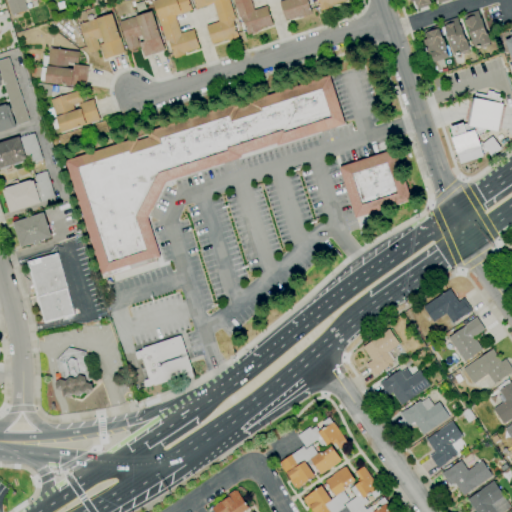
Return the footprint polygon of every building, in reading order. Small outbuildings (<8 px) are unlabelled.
[(12,15),(7,0),(24,0),(27,7),(28,10),(12,15)] [(174,58),(168,41),(166,42),(153,1),(156,0),(188,0),(192,10),(175,16),(181,33),(194,29),(200,48),(184,53),(185,55),(174,58)] [(212,44),(206,26),(219,22),(213,4),(196,9),(193,0),(228,0),(235,19),(233,20),(239,37),(228,41),(227,39),(212,44)] [(247,35),(243,22),(241,23),(233,0),(251,0),(254,10),(266,6),(273,27),(247,35)] [(286,22),(279,2),(285,0),(307,0),(312,14),(300,18),(300,17),(286,22)] [(320,11),(316,0),(345,0),(346,1),(331,6),(331,8),(320,11)] [(417,10),(415,1),(410,3),(409,0),(429,0),(431,5),(417,10)] [(475,49),(467,28),(464,21),(465,20),(463,15),(478,10),(481,19),(482,19),(487,34),(490,42),(489,43),(490,45),(482,48),(482,47),(475,49)] [(144,58),(141,47),(129,51),(119,21),(152,11),(165,51),(144,58)] [(104,59),(99,44),(104,43),(103,38),(97,40),(100,50),(89,53),(80,24),(112,14),(120,38),(121,38),(125,52),(104,59)] [(454,56),(443,22),(457,17),(460,26),(461,25),(466,40),(467,39),(470,49),(468,50),(469,52),(462,55),(462,53),(454,56)] [(434,63),(432,55),(427,56),(423,41),(427,39),(425,30),(436,27),(437,29),(439,28),(442,38),(443,38),(449,58),(434,63)] [(50,48),(80,52),(78,64),(69,62),(68,69),(74,70),(75,65),(88,66),(86,87),(45,82),(45,81),(40,81),(42,67),(47,68),(47,66),(42,66),(44,56),(49,56),(50,48)] [(10,108),(11,108),(2,80),(1,80),(0,74),(0,61),(9,58),(30,122),(17,126),(13,113),(12,114),(10,108)] [(103,279),(65,161),(137,138),(138,141),(149,137),(147,132),(237,102),(239,108),(249,105),(249,102),(330,76),(345,124),(277,147),(276,144),(241,155),(242,158),(166,182),(148,218),(161,257),(157,258),(158,261),(103,279)] [(61,133),(60,128),(54,130),(51,121),(57,119),(56,117),(51,118),(48,110),(53,108),(50,100),(79,91),(82,100),(86,98),(87,102),(93,99),(100,120),(61,133)] [(474,99),(503,104),(498,131),(469,125),(474,99)] [(12,114),(17,127),(0,132),(0,106),(4,105),(4,104),(7,103),(8,105),(9,105),(10,108),(12,114)] [(450,127),(464,122),(467,132),(478,129),(482,143),(493,137),(502,149),(491,158),(488,154),(462,164),(450,127)] [(0,169),(0,142),(20,137),(20,138),(35,133),(43,159),(30,163),(28,156),(26,156),(27,159),(25,160),(25,162),(0,169)] [(355,218),(339,167),(396,149),(412,200),(355,218)] [(10,213),(2,191),(6,190),(6,189),(31,180),(31,181),(33,181),(34,184),(37,183),(34,175),(47,171),(55,197),(40,201),(41,203),(10,213)] [(21,247),(13,223),(44,213),(51,237),(39,241),(40,243),(34,245),(33,243),(21,247)] [(44,323),(27,262),(57,254),(75,315),(67,317),(67,319),(65,319),(64,318),(44,323)] [(452,323),(446,314),(434,322),(423,307),(450,289),(458,302),(464,298),(465,301),(466,300),(471,308),(470,309),(472,311),(466,315),(465,314),(452,323)] [(464,362),(448,337),(476,317),(484,329),(474,337),(482,350),(464,362)] [(375,376),(366,364),(372,360),(362,347),(388,329),(399,344),(397,345),(400,349),(398,352),(397,355),(396,357),(393,360),(392,360),(393,362),(375,376)] [(146,387),(144,387),(142,382),(144,382),(143,381),(148,379),(141,358),(136,360),(134,353),(142,350),(142,349),(180,336),(194,378),(182,382),(181,377),(153,387),(152,385),(146,387)] [(56,361),(68,348),(85,352),(91,379),(87,382),(92,384),(93,390),(89,395),(84,393),(79,397),(74,395),(70,399),(63,397),(63,391),(57,389),(55,383),(57,382),(55,374),(59,373),(56,361)] [(487,375),(473,384),(463,369),(492,349),(501,362),(505,359),(511,369),(511,373),(508,375),(494,385),(487,375)] [(401,406),(392,392),(388,395),(379,383),(384,380),(398,371),(400,373),(406,368),(412,376),(419,371),(430,386),(401,406)] [(511,418),(503,424),(493,409),(506,400),(499,391),(499,390),(497,387),(508,379),(510,382),(511,380),(511,418)] [(423,435),(414,422),(409,426),(400,414),(404,411),(402,409),(408,405),(410,408),(420,401),(421,402),(428,398),(433,406),(438,402),(449,417),(423,435)] [(340,450),(335,443),(332,445),(331,443),(327,446),(326,445),(322,448),(317,440),(306,448),(298,436),(309,427),(311,430),(316,427),(319,432),(322,430),(321,429),(325,427),(322,423),(328,418),(333,423),(348,444),(340,450)] [(438,468),(430,456),(435,453),(427,441),(423,443),(420,440),(425,437),(427,439),(452,421),(463,436),(450,445),(457,455),(438,468)] [(511,422),(503,428),(511,442),(511,422)] [(494,444),(490,438),(496,435),(499,440),(494,444)] [(297,488),(296,487),(295,488),(290,480),(291,479),(288,474),(287,475),(279,463),(303,447),(305,450),(311,445),(317,454),(305,462),(315,476),(311,479),(311,480),(309,481),(297,488)] [(321,475),(310,459),(320,452),(320,453),(322,452),(322,453),(332,446),(342,461),(329,470),(328,470),(321,475)] [(463,496),(454,482),(450,485),(441,473),(446,470),(446,471),(461,460),(468,470),(474,466),(474,465),(477,463),(479,463),(481,461),(492,476),(463,496)] [(348,511),(344,505),(356,497),(350,489),(359,483),(357,481),(360,479),(355,472),(364,466),(382,493),(375,498),(372,494),(368,496),(365,497),(369,503),(364,506),(366,509),(371,506),(374,511),(377,510),(376,509),(380,506),(377,502),(384,497),(394,511),(395,511),(348,511)] [(337,511),(311,511),(303,501),(304,500),(303,499),(307,496),(304,492),(308,489),(311,493),(321,486),(331,500),(336,496),(325,481),(333,476),(332,475),(344,467),(344,468),(346,467),(355,480),(346,487),(347,488),(343,491),(349,500),(343,504),(345,507),(337,511)] [(502,511),(475,511),(467,499),(493,481),(510,507),(502,511)] [(213,511),(211,509),(215,506),(219,502),(220,503),(223,500),(223,501),(228,497),(227,496),(234,490),(235,492),(236,491),(245,502),(247,504),(246,505),(249,508),(243,511),(213,511)]
